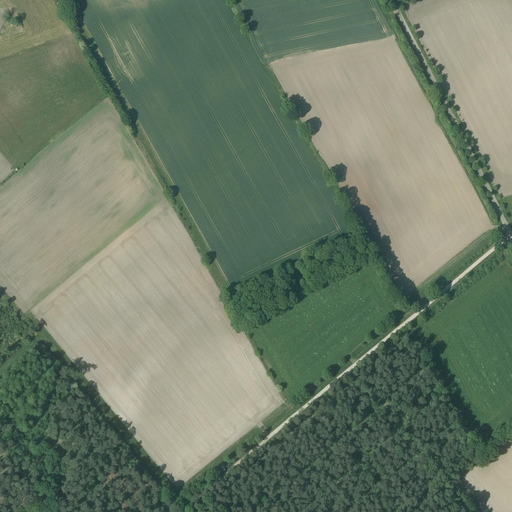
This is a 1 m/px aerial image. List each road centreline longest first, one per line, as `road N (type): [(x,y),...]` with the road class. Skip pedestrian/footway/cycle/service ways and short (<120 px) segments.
road 1 (unclassified): [(178,511),(511,239)]
road 2 (unclassified): [(511,239),(391,0)]
